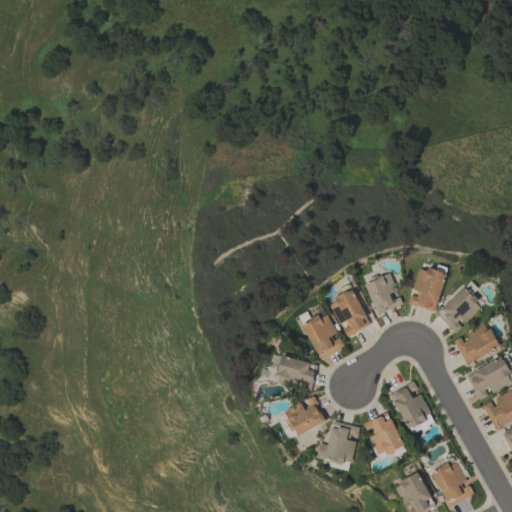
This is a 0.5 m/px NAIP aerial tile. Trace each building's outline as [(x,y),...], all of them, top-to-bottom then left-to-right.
[(418,269),(411,292),(410,292),(407,304),(433,312),(445,273),(427,268),(426,271),(418,269)] [(397,294),(388,273),(363,284),(376,314),(401,304),(397,294)] [(463,325),(462,325),(481,307),(462,288),(435,314),(454,333),(463,325)] [(346,336),(369,324),(351,290),(327,302),(346,336)] [(339,337),(336,339),(325,314),(302,323),(316,358),(343,347),(339,337)] [(498,348),(485,323),(462,334),(463,336),(453,341),(464,364),(498,348)] [(309,361),(279,357),(275,379),(312,385),(314,371),(307,370),(309,361)] [(465,375),(477,400),(488,395),(488,394),(511,382),(511,381),(500,357),(465,375)] [(418,391),(417,392),(412,382),(389,394),(407,429),(431,416),(418,391)] [(494,430),(511,420),(511,389),(491,400),(492,401),(481,406),(494,430)] [(303,403),(276,415),(286,439),(325,422),(313,396),(302,401),(303,403)] [(377,457),(402,447),(387,412),(362,423),(367,434),(377,457)] [(358,427),(331,421),(326,444),(318,443),(315,457),(350,465),(355,441),(358,427)] [(511,426),(501,431),(511,456),(511,426)] [(456,460),(431,472),(447,507),(472,495),(456,460)] [(412,503),(416,511),(419,511),(433,506),(417,473),(393,485),(404,507),(412,503)]
